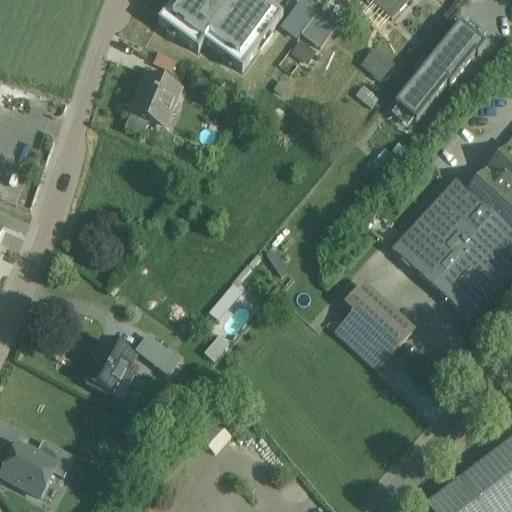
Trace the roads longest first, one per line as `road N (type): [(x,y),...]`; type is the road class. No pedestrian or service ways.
road 1 (residential): [(124,0),(52,218),(0,343)]
road 2 (unclassified): [(386,511),(511,365)]
